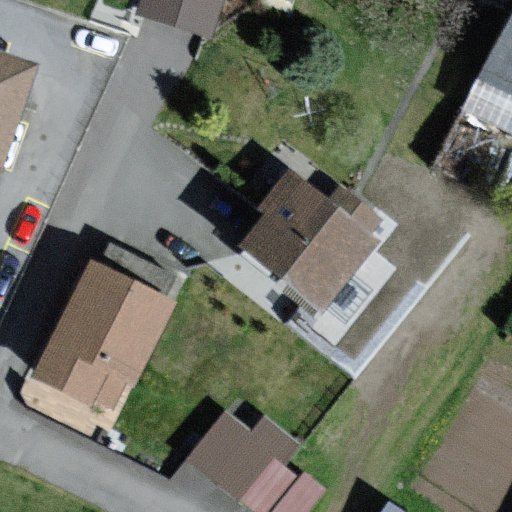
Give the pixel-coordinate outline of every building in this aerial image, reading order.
[(148,0),(145,9),(205,29),(214,0),(148,0)] [(511,12),(483,75),(511,88),(511,12)] [(0,150),(27,70),(0,60),(0,150)] [(394,252),(303,176),(244,252),(335,324),(394,252)] [(170,303),(94,265),(38,376),(87,401),(91,393),(111,403),(123,379),(129,383),(170,303)] [(296,445),(264,421),(251,438),(226,419),(195,460),(263,511),(264,511),(268,508),(273,511),(299,511),(319,488),(305,477),(300,483),(279,467),(296,445)]
